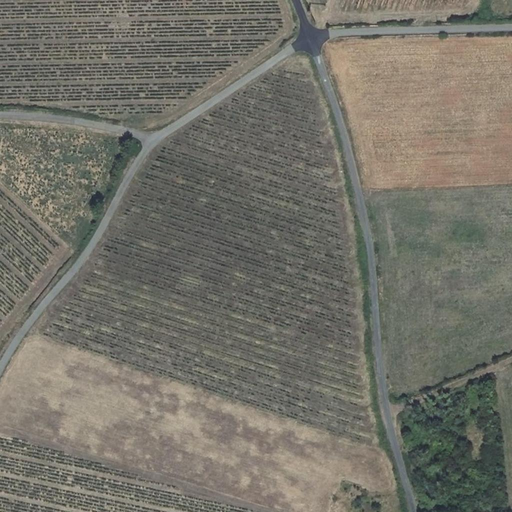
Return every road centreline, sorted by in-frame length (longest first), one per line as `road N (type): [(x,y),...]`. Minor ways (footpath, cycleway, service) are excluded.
road 1 (unclassified): [(418,511),(370,240),(312,36)]
road 2 (unclassified): [(155,138),(0,369)]
road 3 (unclassified): [(511,29),(312,36)]
road 4 (unclassified): [(312,36),(155,138)]
road 5 (unclassified): [(155,138),(0,115)]
